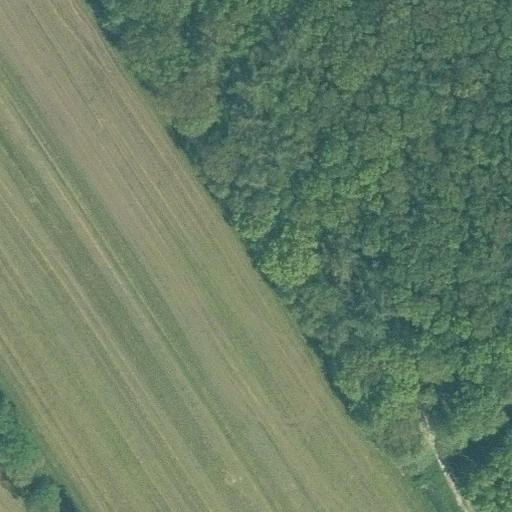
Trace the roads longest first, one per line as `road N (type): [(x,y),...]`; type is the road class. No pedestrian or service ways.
road 1 (track): [(156,0),(442,446)]
road 2 (track): [(460,511),(425,456),(511,406)]
